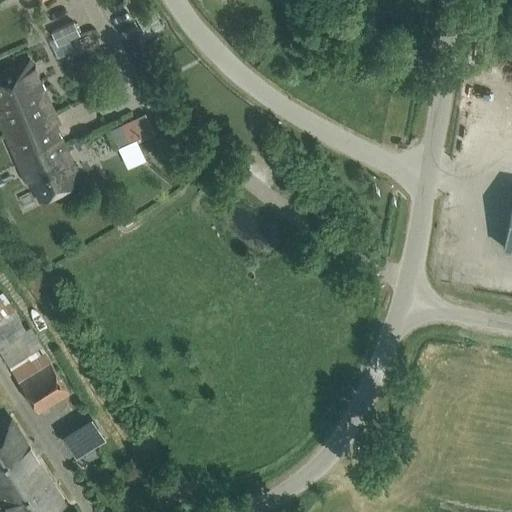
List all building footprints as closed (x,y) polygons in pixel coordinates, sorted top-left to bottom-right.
[(0,79),(0,122),(28,180),(31,179),(41,199),(82,179),(27,66),(0,79)] [(144,113),(109,130),(119,151),(154,134),(144,113)] [(511,193),(502,247),(511,248),(511,193)] [(307,204),(318,214),(324,206),(313,196),(307,204)] [(18,381),(49,360),(41,346),(29,326),(25,328),(13,310),(13,309),(3,292),(0,293),(0,352),(8,367),(18,381)] [(69,391),(49,360),(18,381),(38,412),(69,391)] [(0,434),(0,505),(3,511),(52,511),(63,506),(17,424),(0,434)]
